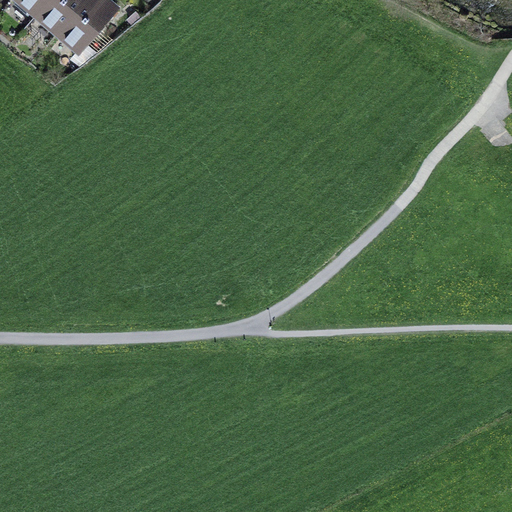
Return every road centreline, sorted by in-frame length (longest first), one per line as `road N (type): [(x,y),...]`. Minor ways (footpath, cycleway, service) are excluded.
road 1 (unclassified): [(511,58),(402,205),(330,272),(243,330)]
road 2 (unclassified): [(243,330),(511,330)]
road 3 (unclassified): [(243,330),(0,338)]
